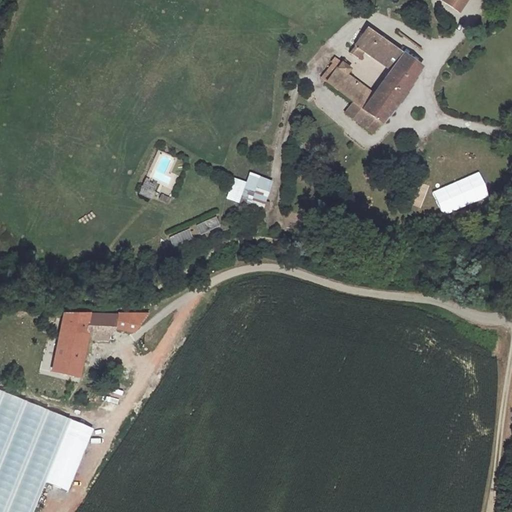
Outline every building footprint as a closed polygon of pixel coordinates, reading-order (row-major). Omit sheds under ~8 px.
[(388,70),(380,81),(402,98),(422,67),(366,27),(348,51),(362,61),(366,54),(388,70)] [(372,136),(402,98),(380,81),(372,92),(348,74),(352,69),(335,56),(330,62),(331,63),(319,78),(351,103),(344,110),(345,116),(372,136)] [(63,313),(51,371),(78,377),(86,338),(87,333),(85,332),(89,314),(63,313)] [(116,314),(89,314),(85,332),(87,333),(86,338),(107,339),(114,326),(116,314)] [(129,315),(116,314),(114,326),(126,330),(129,315)] [(146,315),(129,315),(126,330),(134,331),(146,315)] [(36,424),(40,411),(0,398),(0,511),(27,511),(52,435),(48,434),(49,429),(36,424)]
